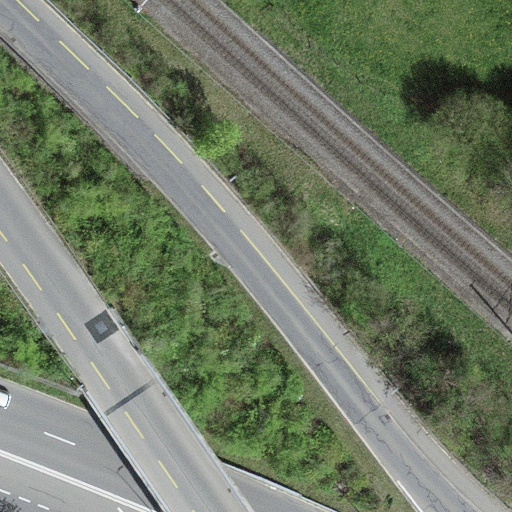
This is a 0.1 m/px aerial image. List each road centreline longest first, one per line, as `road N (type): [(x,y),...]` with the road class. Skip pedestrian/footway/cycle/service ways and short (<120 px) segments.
road 1 (tertiary): [(450,511),(136,138),(0,1)]
road 2 (tertiary): [(0,205),(214,511)]
road 3 (secondary): [(0,452),(151,511)]
